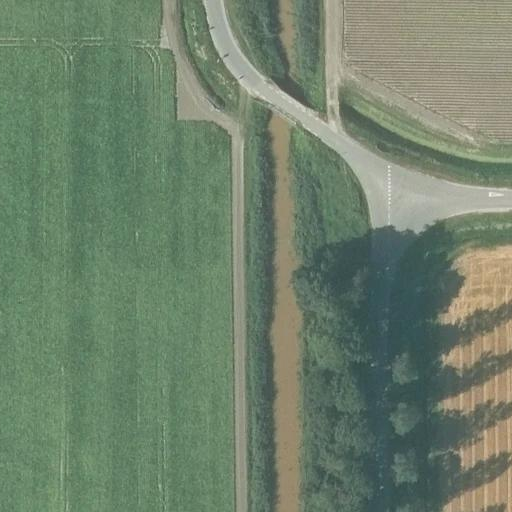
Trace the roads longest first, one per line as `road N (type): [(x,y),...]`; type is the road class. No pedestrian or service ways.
road 1 (unclassified): [(379,511),(379,198)]
road 2 (unclassified): [(379,198),(361,162),(238,69),(211,0)]
road 3 (unclassified): [(511,199),(379,198)]
